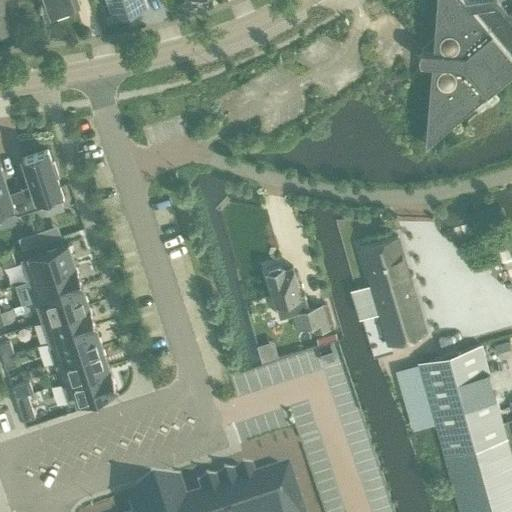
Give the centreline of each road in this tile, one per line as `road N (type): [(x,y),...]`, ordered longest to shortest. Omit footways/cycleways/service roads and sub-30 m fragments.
road 1 (unclassified): [(188,151),(312,189),(379,198),(511,175)]
road 2 (residential): [(198,387),(217,446),(35,507)]
road 3 (residential): [(35,507),(15,465),(29,440),(198,387)]
road 4 (residential): [(198,387),(126,169)]
road 5 (tertiary): [(91,68),(236,31),(302,0)]
